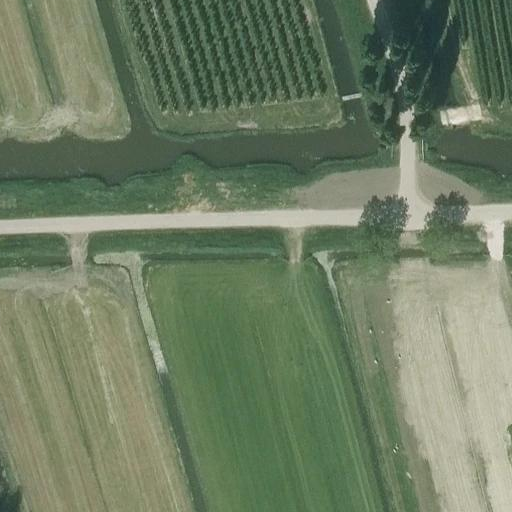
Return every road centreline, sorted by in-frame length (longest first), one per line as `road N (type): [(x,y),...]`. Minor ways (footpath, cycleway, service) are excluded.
road 1 (track): [(0,227),(408,216)]
road 2 (unclassified): [(408,134),(373,0)]
